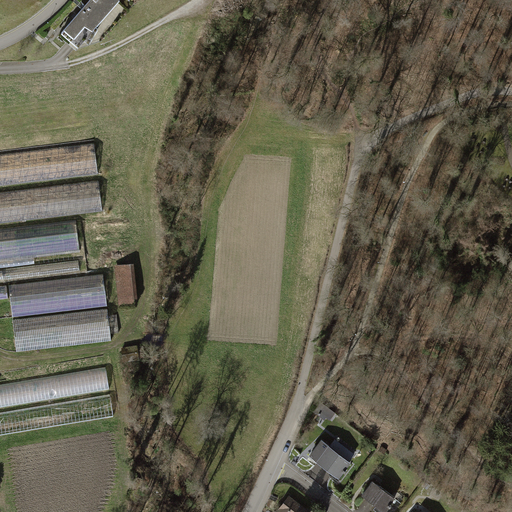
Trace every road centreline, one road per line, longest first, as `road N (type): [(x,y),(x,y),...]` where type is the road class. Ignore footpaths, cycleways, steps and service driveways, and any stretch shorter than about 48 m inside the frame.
road 1 (unclassified): [(275,461),(363,155),(405,120),(475,95),(511,92)]
road 2 (track): [(295,410),(359,334),(410,175),(432,134),(460,113),(511,103)]
road 3 (track): [(203,0),(88,62),(51,66)]
